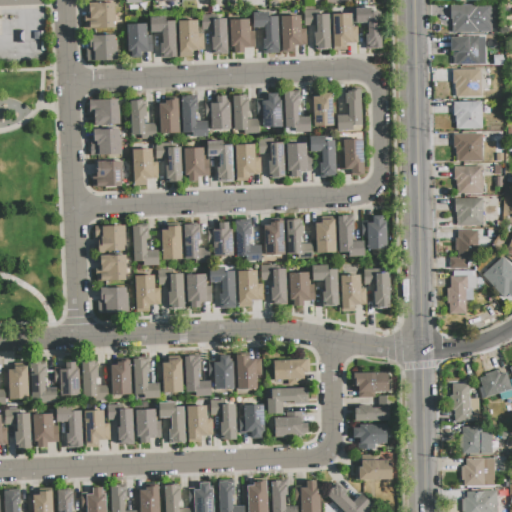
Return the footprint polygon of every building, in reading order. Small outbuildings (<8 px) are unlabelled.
[(88,4),(114,3),(115,29),(84,29),(84,16),(88,16),(88,4)] [(450,6),(491,5),(491,33),(464,33),(464,31),(456,31),(456,30),(452,30),(452,25),(451,25),(451,19),(450,19),(450,6)] [(355,8),(369,8),(369,12),(381,12),(381,49),(365,50),(365,35),(366,35),(366,23),(355,24),(355,8)] [(329,14),(329,48),(314,48),(314,38),(313,38),(313,32),(315,32),(315,26),(304,26),(303,11),(320,10),(320,15),(329,14)] [(200,15),(222,14),(222,19),(226,19),(227,54),(210,55),(210,37),(213,37),(213,29),(200,30),(200,15)] [(253,14),(265,14),(265,17),(278,17),(278,54),(263,54),(262,40),(264,40),(264,28),(253,28),(253,14)] [(332,15),(351,14),(351,27),(358,27),(358,43),(347,44),(347,49),(333,50),(332,15)] [(280,17),(300,16),(300,29),(306,29),(306,46),(294,46),(295,52),(281,53),(280,17)] [(150,18),(163,18),(163,21),(175,21),(176,59),(160,59),(160,43),(163,43),(163,32),(150,33),(150,18)] [(230,20),(250,20),(250,48),(244,48),(244,54),(234,54),(234,47),(230,47),(230,20)] [(177,21),(197,21),(197,34),(202,34),(203,50),(192,51),(192,56),(178,57),(177,21)] [(127,24),(146,24),(146,36),(151,36),(151,52),(146,52),(146,53),(141,53),(141,58),(131,58),(131,52),(127,52),(127,24)] [(89,35),(114,35),(114,40),(117,40),(117,60),(86,61),(85,48),(89,48),(89,35)] [(450,38),(485,38),(485,64),(453,65),(453,58),(452,58),(452,51),(450,51),(450,38)] [(493,56),(503,55),(504,65),(494,65),(493,56)] [(452,70),(481,70),(481,96),(455,97),(455,89),(454,89),(454,84),(452,84),(452,70)] [(344,94),(347,93),(347,92),(354,91),(354,89),(361,89),(362,125),(352,126),(352,131),(337,132),(337,115),(347,115),(347,104),(344,104),(344,94)] [(284,93),(293,92),(293,94),(296,94),(297,96),(300,96),(300,107),(298,107),(298,117),(310,116),(310,132),(285,133),(284,93)] [(312,97),(318,97),(318,94),(332,93),(332,106),(333,106),(333,126),(313,127),(312,97)] [(261,102),(267,102),(266,94),(277,94),(277,100),(281,100),(282,128),(262,128),(261,102)] [(233,96),(246,96),(246,100),(248,100),(249,113),(245,113),(246,120),(258,119),(258,134),(249,134),(245,131),(234,131),(233,96)] [(181,97),(190,97),(190,98),(193,98),(193,100),(197,100),(197,111),(195,111),(195,121),(207,121),(207,138),(191,138),(191,134),(182,135),(181,97)] [(209,104),(214,104),(214,97),(225,97),(225,103),(230,103),(231,131),(210,131),(209,104)] [(88,100),(117,99),(117,105),(118,105),(119,125),(92,126),(92,114),(89,114),(88,100)] [(158,104),(164,104),(164,100),(171,100),(171,99),(178,99),(179,134),(159,134),(158,104)] [(129,101),(143,100),(143,105),(146,104),(146,118),(144,118),(144,124),(155,124),(156,140),(141,140),(141,135),(130,135),(129,101)] [(453,103),(481,102),(482,129),(455,130),(455,122),(454,116),(453,116),(453,103)] [(93,130),(120,130),(121,155),(90,156),(89,142),(93,142),(93,130)] [(452,135),(481,134),(482,161),(456,162),(456,154),(455,154),(454,148),(453,148),(452,135)] [(309,137),(323,136),(323,141),(334,141),(335,176),(324,176),(324,178),(320,178),(319,163),(322,163),(321,152),(309,153),(309,137)] [(342,140),(363,140),(364,176),(350,176),(350,170),(338,170),(338,155),(343,154),(342,140)] [(206,141),(220,141),(220,146),(232,146),(233,182),(223,182),(223,183),(217,183),(216,168),(218,168),(218,157),(206,157),(206,141)] [(269,144),(283,143),(284,177),(277,177),(277,179),(268,180),(268,161),(270,161),(269,144)] [(156,144),(170,144),(170,148),(181,148),(182,182),(175,182),(175,184),(168,184),(168,183),(166,183),(165,165),(167,165),(167,159),(156,160),(156,144)] [(286,144),(305,144),(305,146),(306,146),(307,154),(306,154),(306,164),(311,163),(311,172),(300,172),(300,177),(296,177),(290,177),(290,171),(287,171),(286,144)] [(235,146),(255,145),(255,158),(260,158),(260,175),(249,175),(249,176),(249,181),(242,182),(242,178),(236,179),(235,146)] [(183,149),(203,148),(204,169),(208,169),(208,176),(197,176),(198,182),(188,182),(188,175),(184,176),(183,149)] [(132,150),(152,149),(152,162),(158,162),(158,179),(146,180),(146,186),(133,186),(132,150)] [(96,162),(121,161),(121,187),(92,188),(92,175),(97,175),(96,162)] [(453,166),(482,166),(482,194),(456,194),(456,186),(455,186),(455,180),(453,180),(453,166)] [(494,177),(503,177),(503,187),(494,187),(494,177)] [(454,199),(483,199),(484,226),(456,227),(456,219),(455,212),(454,212),(454,199)] [(337,217),(347,216),(347,217),(350,217),(350,220),(353,220),(353,231),(350,231),(351,242),(364,241),(364,257),(347,258),(347,252),(338,252),(337,217)] [(366,223),(372,223),(372,216),(382,216),(382,222),(387,222),(387,249),(366,249),(366,223)] [(286,220),(299,220),(300,224),(301,224),(302,237),(300,237),(300,244),(312,244),(313,259),(297,260),(297,255),(287,255),(286,220)] [(315,223),(321,223),(321,220),(335,220),(336,253),(316,254),(315,223)] [(235,222),(244,221),(244,222),(247,222),(247,226),(250,226),(251,235),(248,235),(248,246),(261,246),(261,262),(245,262),(244,257),(236,257),(235,222)] [(263,226),(269,225),(269,223),(276,222),(276,221),(283,221),(284,255),(264,256),(263,226)] [(212,230),(217,230),(217,223),(228,223),(228,229),(232,229),(233,256),(212,256),(212,230)] [(184,225),(197,225),(197,229),(199,229),(200,242),(197,242),(198,259),(184,260),(184,225)] [(94,227),(124,226),(125,252),(98,253),(97,236),(94,236),(94,227)] [(132,226),(148,226),(148,239),(145,240),(146,251),(158,251),(158,266),(142,266),(142,262),(133,262),(132,226)] [(161,231),(166,230),(166,227),(181,227),(181,260),(162,260),(161,231)] [(449,269),(448,258),(455,257),(454,238),(457,238),(457,231),(477,231),(477,269),(449,269)] [(99,256),(124,255),(125,281),(95,282),(95,268),(100,268),(99,256)] [(483,275),(502,257),(511,267),(511,286),(502,295),(483,275)] [(260,266),(285,265),(286,304),(270,305),(270,287),(272,287),(272,281),(261,281),(260,266)] [(312,266),(325,265),(325,269),(337,269),(338,307),(322,307),(322,304),(321,304),(320,293),(324,292),(324,281),(312,281),(312,266)] [(209,268),(224,268),(224,271),(233,271),(233,294),(235,294),(235,309),(219,309),(218,295),(221,295),(221,283),(209,283),(209,268)] [(363,270),(388,270),(389,308),(372,309),(372,291),(375,291),(375,285),(364,286),(363,270)] [(158,271),(174,271),(174,273),(183,273),(184,308),(171,308),(170,304),(167,304),(167,293),(169,293),(168,285),(158,285),(158,271)] [(237,271),(257,271),(257,284),(263,284),(264,300),(251,300),(252,307),(238,307),(237,271)] [(288,274),(308,273),(309,301),(302,301),(302,307),(293,307),(293,301),(289,301),(288,274)] [(135,276),(154,275),(155,290),(160,290),(161,305),(149,306),(149,311),(136,312),(135,276)] [(186,275),(205,275),(206,286),(210,286),(211,302),(200,303),(200,309),(186,309),(186,275)] [(340,276),(360,276),(360,288),(365,288),(366,305),(355,305),(355,312),(341,312),(340,276)] [(450,277),(476,276),(476,290),(473,290),(473,300),(465,300),(465,314),(449,314),(449,304),(446,304),(446,289),(450,289),(450,277)] [(100,288),(127,287),(128,313),(97,314),(96,301),(100,301),(100,288)] [(213,363),(219,363),(219,355),(227,355),(228,362),(231,362),(233,389),(214,390),(213,363)] [(236,355),(241,355),(241,357),(249,356),(249,359),(261,359),(262,375),(255,375),(256,389),(238,390),(236,355)] [(184,357),(193,356),(193,357),(197,357),(197,360),(200,359),(200,370),(198,370),(199,381),(210,381),(210,397),(194,397),(194,393),(186,393),(184,357)] [(133,359),(139,359),(139,361),(145,360),(145,362),(149,362),(150,373),(146,373),(147,383),(159,383),(159,399),(143,400),(143,394),(135,395),(133,359)] [(162,363),(167,363),(167,360),(181,359),(182,392),(163,393),(162,363)] [(273,361),(309,359),(310,373),(304,373),(304,380),(274,382),(273,361)] [(110,366),(116,365),(116,362),(121,362),(121,361),(129,361),(131,394),(111,395),(110,366)] [(59,369),(65,369),(64,363),(75,362),(75,366),(77,366),(78,369),(80,396),(61,397),(59,369)] [(81,362),(97,362),(97,378),(94,378),(95,385),(107,385),(108,400),(83,401),(81,362)] [(30,364),(36,363),(36,365),(43,364),(43,366),(45,366),(46,376),(44,376),(45,389),(56,388),(56,404),(53,404),(53,403),(48,403),(41,404),(41,399),(32,400),(30,364)] [(8,370),(13,370),(13,367),(26,367),(28,399),(9,400),(8,370)] [(479,379),(485,377),(485,375),(497,371),(496,369),(503,367),(511,389),(486,398),(479,379)] [(352,373),(387,372),(388,392),(374,393),(374,397),(357,398),(357,387),(353,387),(352,373)] [(452,384),(469,384),(469,399),(478,398),(478,422),(454,422),(454,410),(449,410),(449,395),(452,395),(452,384)] [(270,389),(307,387),(308,405),(292,405),(291,403),(281,403),(282,416),(267,416),(266,398),(270,398),(270,389)] [(353,408),(357,408),(357,406),(370,405),(371,407),(378,407),(378,397),(392,396),(393,410),(389,410),(389,421),(354,423),(353,408)] [(210,400),(226,400),(226,404),(234,404),(235,439),(220,440),(219,422),(221,422),(221,416),(211,416),(210,400)] [(158,403),(174,402),(174,406),(184,406),(186,443),(169,443),(168,429),(170,429),(169,418),(159,419),(158,403)] [(107,406),(122,405),(122,409),(133,409),(134,444),(118,445),(117,428),(119,428),(119,420),(107,421),(107,406)] [(242,406),(262,405),(264,438),(250,438),(250,433),(240,434),(239,418),(243,418),(242,406)] [(186,406),(206,406),(207,419),(212,419),(213,435),(202,436),(202,439),(188,440),(186,406)] [(56,407),(69,407),(69,411),(81,411),(83,448),(67,449),(66,433),(68,433),(67,422),(56,423),(56,407)] [(4,410),(21,409),(21,413),(30,413),(32,449),(15,450),(14,432),(18,432),(17,424),(5,425),(4,410)] [(135,410),(156,409),(157,421),(161,421),(162,437),(149,438),(149,443),(139,444),(139,437),(136,437),(135,410)] [(84,411),(103,410),(104,424),(109,424),(110,440),(98,440),(98,447),(85,447),(84,411)] [(32,415),(52,414),(52,426),(58,426),(59,442),(47,443),(47,448),(37,449),(37,441),(34,442),(32,415)] [(274,418),(300,417),(301,423),(307,423),(308,433),(300,433),(300,436),(275,438),(274,418)] [(358,425),(385,424),(386,444),(373,444),(373,449),(358,450),(357,439),(352,439),(352,428),(358,428),(358,425)] [(462,454),(462,448),(459,448),(459,435),(461,435),(461,427),(489,427),(490,453),(462,454)] [(360,461),(391,459),(392,480),(358,482),(358,467),(361,467),(360,461)] [(465,459),(493,459),(493,486),(463,486),(463,481),(461,481),(460,468),(463,468),(463,466),(465,466),(465,459)] [(242,486),(253,486),(252,483),(260,482),(260,480),(266,480),(267,511),(247,511),(247,503),(242,503),(242,486)] [(319,487),(319,511),(299,511),(299,488),(306,487),(306,480),(315,480),(315,487),(319,487)] [(218,511),(218,482),(233,481),(234,495),(231,495),(232,511),(218,511)] [(193,511),(193,492),(198,492),(198,482),(208,482),(209,489),(213,489),(213,511),(193,511)] [(271,511),(271,482),(280,482),(280,483),(284,483),(284,485),(286,485),(287,496),(285,496),(285,506),(296,506),(296,511),(271,511)] [(139,511),(138,491),(144,491),(144,488),(151,487),(151,485),(158,485),(158,511),(139,511)] [(164,511),(164,486),(176,485),(177,488),(180,488),(181,501),(179,501),(179,511),(164,511)] [(360,494),(372,506),(366,511),(342,511),(325,493),(332,487),(333,487),(335,485),(337,487),(339,485),(346,493),(345,493),(353,501),(360,494)] [(110,511),(110,487),(115,486),(115,488),(127,487),(127,500),(125,500),(125,511),(110,511)] [(85,511),(85,495),(92,495),(91,488),(101,488),(102,494),(105,494),(105,511),(85,511)] [(57,511),(57,490),(73,490),(74,506),(71,506),(71,511),(57,511)] [(461,511),(461,500),(463,500),(463,498),(465,497),(465,491),(495,490),(495,511),(461,511)] [(3,511),(3,491),(12,491),(12,492),(17,492),(17,494),(19,494),(20,505),(17,505),(17,511),(3,511)] [(32,511),(32,495),(38,495),(38,492),(52,491),(52,511),(32,511)]
